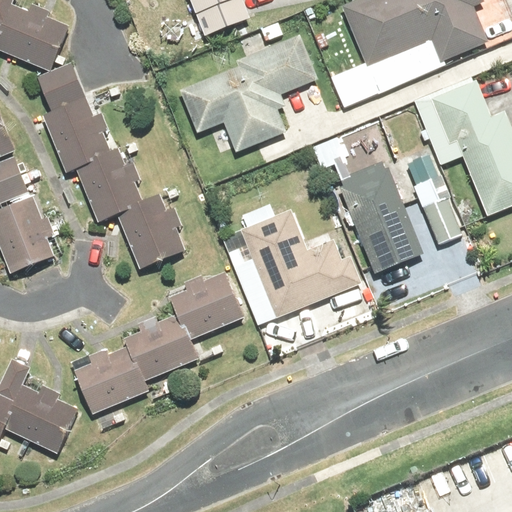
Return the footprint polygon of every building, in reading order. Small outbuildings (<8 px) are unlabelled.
[(0,0),(0,55),(3,50),(56,73),(75,30),(52,20),(55,12),(37,4),(33,12),(16,4),(17,0),(0,0)] [(196,0),(210,36),(260,17),(253,0),(196,0)] [(358,0),(346,5),(372,68),(436,41),(445,63),(496,43),(481,6),(492,1),(490,0),(358,0)] [(244,67),(185,90),(203,134),(229,124),(241,154),(293,134),(283,110),(290,107),(285,95),(323,80),(305,36),(241,61),(244,67)] [(57,113),(45,118),(70,175),(80,171),(103,224),(122,215),(147,271),(192,251),(168,195),(148,204),(139,183),(146,180),(138,162),(131,165),(125,150),(117,153),(108,133),(116,130),(109,114),(101,117),(78,65),(43,80),(57,113)] [(511,207),(511,118),(509,112),(496,118),(481,81),(435,100),(454,145),(462,142),(493,215),(511,207)] [(0,159),(21,151),(2,105),(0,106),(0,159)] [(20,156),(0,163),(0,205),(34,192),(20,156)] [(393,163),(344,182),(381,275),(430,255),(393,163)] [(454,194),(446,175),(428,182),(433,195),(422,200),(442,249),(466,239),(449,196),(454,194)] [(39,197),(0,211),(0,234),(15,274),(62,257),(55,240),(62,237),(54,217),(47,219),(39,197)] [(296,209),(246,229),(281,316),(367,281),(357,256),(346,260),(338,240),(312,250),(296,209)] [(80,369),(99,416),(157,392),(152,381),(209,358),(201,338),(250,317),(231,272),(211,281),(209,276),(189,284),(192,289),(174,296),(182,315),(162,323),(160,317),(142,325),(145,330),(129,337),(133,346),(114,354),(112,349),(93,356),(96,362),(80,369)] [(0,447),(4,449),(12,431),(63,456),(84,411),(63,401),(66,395),(49,386),(46,392),(28,384),(36,368),(18,359),(3,389),(0,387),(0,447)]
